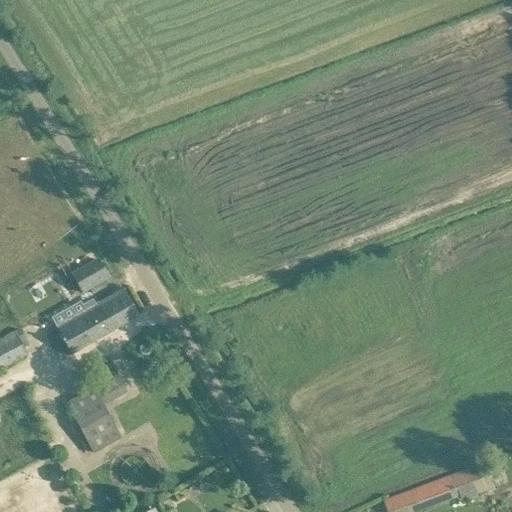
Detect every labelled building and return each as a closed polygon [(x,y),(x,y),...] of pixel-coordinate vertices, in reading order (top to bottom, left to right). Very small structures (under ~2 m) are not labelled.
[(68,276),(69,278),(78,294),(107,277),(101,267),(82,277),(78,270),(68,276)] [(57,328),(70,355),(119,326),(137,316),(122,290),(105,301),(57,328)] [(0,368),(25,355),(19,344),(26,340),(19,327),(0,337),(0,368)] [(116,375),(69,400),(93,449),(118,438),(102,405),(125,395),(116,375)] [(417,511),(457,497),(460,504),(479,497),(469,470),(385,502),(388,511),(417,511)]
